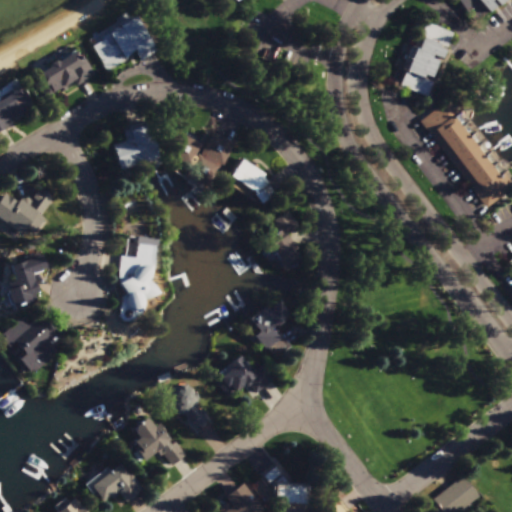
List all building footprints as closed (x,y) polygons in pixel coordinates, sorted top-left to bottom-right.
[(454,0),(470,20),(496,0),(454,0)] [(506,0),(485,16),(473,0),(506,0)] [(130,18),(151,53),(134,63),(128,52),(121,56),(124,61),(102,73),(85,44),(130,18)] [(452,36),(426,101),(398,89),(425,25),(452,36)] [(77,53),(80,58),(78,59),(81,64),(86,61),(96,77),(77,89),(74,84),(55,95),(56,97),(46,102),(32,79),(50,69),(51,65),(55,62),(60,63),(77,53)] [(0,102),(13,95),(12,93),(11,91),(19,87),(31,107),(19,114),(22,120),(13,124),(10,119),(3,124),(4,126),(0,128),(0,102)] [(511,186),(511,190),(486,211),(420,125),(448,104),(511,186)] [(109,147),(126,142),(123,130),(144,124),(155,164),(117,174),(109,147)] [(214,134),(235,146),(211,191),(186,177),(191,167),(170,155),(180,135),(203,147),(198,156),(201,158),(214,134)] [(250,194),(249,195),(227,180),(239,163),(261,177),(260,179),(265,187),(266,186),(274,198),(260,207),(252,196),(250,194)] [(53,201),(40,221),(35,218),(23,236),(4,223),(0,220),(0,200),(3,196),(17,205),(20,201),(28,206),(38,191),(53,201)] [(288,214),(297,231),(286,237),(289,242),(287,243),(289,246),(292,244),(296,252),(293,254),(294,255),(296,254),(302,265),(284,275),(278,265),(280,264),(272,250),(267,253),(261,243),(275,235),(274,233),(272,234),(271,231),(274,229),(273,226),(274,226),(273,223),(288,214)] [(158,248),(155,273),(154,273),(154,281),(152,284),(162,297),(147,303),(142,319),(138,316),(135,324),(130,326),(124,324),(120,319),(124,300),(127,298),(121,287),(130,282),(128,276),(120,274),(122,258),(138,261),(139,246),(158,248)] [(40,255),(41,259),(42,258),(47,272),(33,277),(40,296),(36,297),(39,304),(22,310),(22,308),(14,311),(8,294),(11,292),(9,286),(16,284),(11,269),(21,266),(19,262),(40,255)] [(279,305),(291,318),(277,330),(276,328),(271,332),(279,341),(266,353),(254,339),(260,334),(250,322),(266,309),(270,313),(279,305)] [(0,340),(21,321),(28,329),(40,318),(56,337),(48,344),(58,355),(33,377),(20,362),(26,357),(15,345),(9,350),(0,340)] [(263,368),(274,382),(256,396),(250,388),(245,391),(243,389),(229,400),(217,384),(232,372),(229,369),(240,359),(247,368),(250,365),(257,373),(263,368)] [(208,428),(197,436),(177,407),(188,399),(208,428)] [(154,427),(167,445),(164,447),(168,453),(156,461),(153,456),(138,466),(129,454),(133,451),(129,445),(134,441),(129,434),(145,423),(150,430),(154,427)] [(305,488),(305,510),(271,509),(272,496),(259,482),(274,469),(291,488),(305,488)] [(115,470),(124,480),(126,478),(138,492),(120,506),(112,496),(106,501),(103,497),(97,502),(89,491),(115,470)] [(463,477),(480,499),(463,511),(436,511),(430,503),(463,477)] [(240,488),(258,511),(220,511),(226,508),(222,502),(240,488)] [(60,511),(73,503),(79,511),(60,511)]
